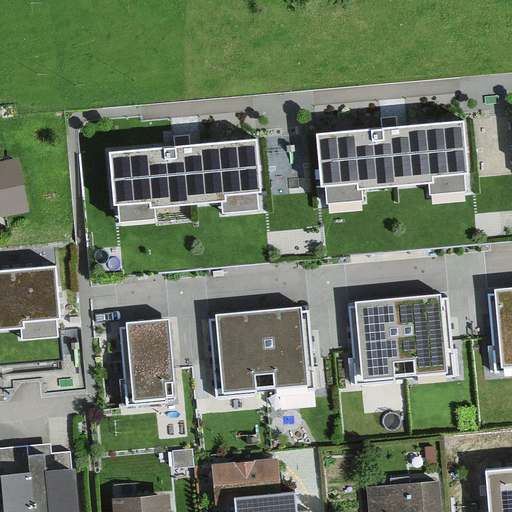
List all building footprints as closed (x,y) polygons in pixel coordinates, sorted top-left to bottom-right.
[(463,109),(316,122),(321,176),(326,176),(327,193),(363,190),(362,178),(429,172),(430,184),(466,180),(465,163),(468,163),(463,109)] [(257,128),(109,141),(114,195),(118,194),(120,212),(155,208),(154,197),(221,191),(223,202),(259,199),(257,182),(262,181),(257,128)] [(20,159),(0,162),(0,219),(31,213),(20,159)] [(55,259),(0,263),(0,318),(22,317),(23,328),(57,326),(56,307),(59,306),(55,259)] [(511,280),(491,282),(498,368),(511,367),(511,280)] [(451,371),(443,290),(400,294),(408,375),(451,371)] [(408,375),(400,294),(354,299),(362,380),(408,375)] [(308,383),(300,305),(260,309),(268,387),(308,383)] [(268,387),(260,309),(213,314),(221,392),(268,387)] [(173,398),(166,314),(122,317),(129,402),(173,398)] [(52,445),(27,450),(30,474),(0,478),(4,511),(80,511),(71,454),(54,456),(52,445)] [(0,453),(0,477),(0,478),(30,474),(27,450),(0,453)] [(280,460),(213,467),(217,507),(229,505),(229,511),(302,511),(301,493),(284,495),(280,460)] [(511,511),(511,466),(484,469),(488,511),(511,511)] [(442,511),(440,482),(368,489),(370,511),(442,511)] [(114,511),(173,511),(172,496),(114,500),(114,511)]
